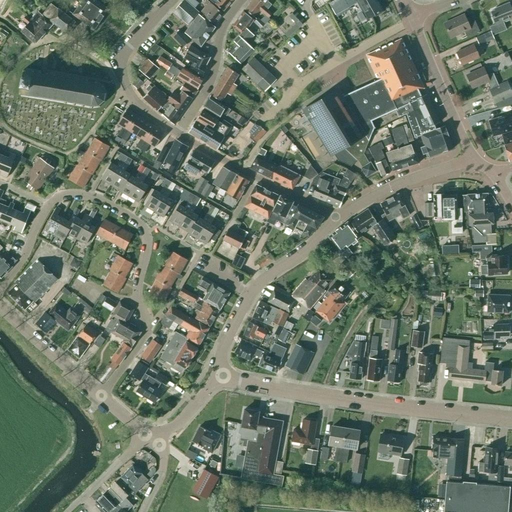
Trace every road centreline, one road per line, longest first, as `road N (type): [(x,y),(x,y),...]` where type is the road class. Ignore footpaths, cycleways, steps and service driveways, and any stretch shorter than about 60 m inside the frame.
road 1 (unclassified): [(511,418),(223,376)]
road 2 (residential): [(47,204),(87,195),(133,218),(144,233),(138,298),(146,332),(100,397)]
road 3 (residential): [(223,376),(223,344),(254,287),(337,217)]
road 4 (residential): [(337,217),(176,133)]
road 5 (residential): [(176,133),(134,99),(120,66),(129,40),(170,0)]
road 6 (tertiary): [(471,160),(413,19)]
road 7 (residential): [(176,133),(207,86),(222,25),(240,0)]
road 8 (residential): [(337,217),(402,182),(471,160)]
road 9 (unclassified): [(100,397),(0,304)]
